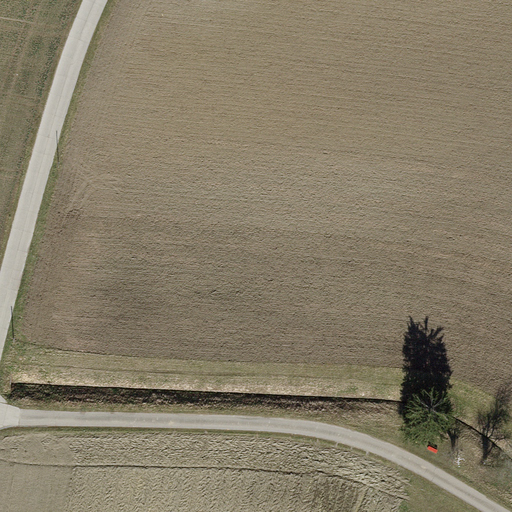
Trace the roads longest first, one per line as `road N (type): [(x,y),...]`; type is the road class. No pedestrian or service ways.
road 1 (track): [(497,511),(393,452),(305,427),(0,416)]
road 2 (unclassified): [(0,322),(95,0)]
